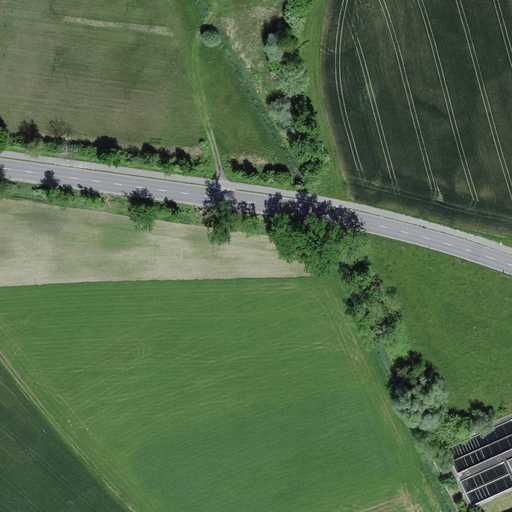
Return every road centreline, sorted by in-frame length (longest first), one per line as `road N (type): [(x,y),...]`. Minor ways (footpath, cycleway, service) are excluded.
road 1 (tertiary): [(0,167),(307,210),(511,265)]
road 2 (track): [(223,198),(191,61)]
